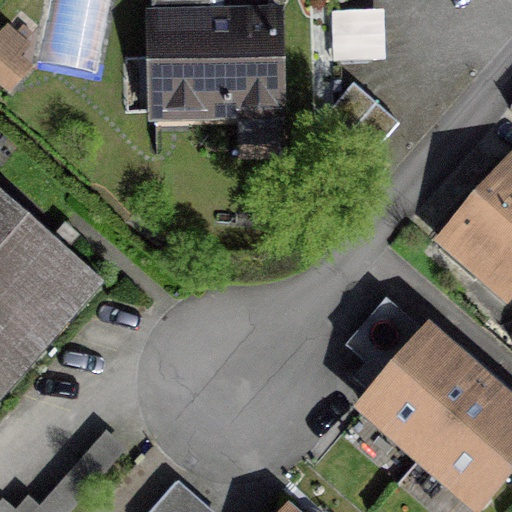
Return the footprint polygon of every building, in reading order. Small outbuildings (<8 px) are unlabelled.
[(144,0),(145,28),(213,27),(212,0),(144,0)] [(213,27),(145,28),(144,111),(280,109),(279,26),(213,27)] [(351,81),(310,131),(358,170),(399,120),(351,81)] [(511,160),(440,239),(505,297),(511,288),(511,160)] [(0,185),(0,385),(100,271),(0,185)] [(353,398),(418,456),(483,383),(386,298),(342,348),(373,375),(353,398)] [(511,473),(511,408),(483,383),(418,456),(480,510),(511,473)] [(82,457),(35,511),(64,511),(99,472),(82,457)] [(209,511),(176,479),(143,511),(209,511)] [(311,511),(284,490),(265,511),(311,511)] [(13,511),(3,503),(0,506),(0,511),(13,511)]
